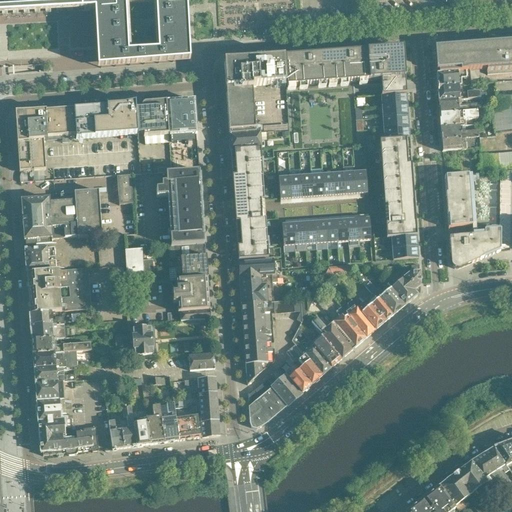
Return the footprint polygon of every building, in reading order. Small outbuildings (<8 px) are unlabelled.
[(0,0),(0,76),(9,76),(51,73),(52,73),(96,69),(97,69),(190,62),(190,61),(187,4),(186,0),(0,0)] [(511,39),(441,45),(441,46),(442,46),(442,48),(434,48),(436,72),(438,71),(439,74),(466,72),(465,72),(467,72),(467,71),(487,69),(487,71),(487,72),(511,69),(511,39)] [(405,88),(405,79),(403,49),(365,52),(368,82),(381,81),(381,89),(382,96),(406,94),(405,88)] [(368,82),(365,52),(325,55),(327,85),(368,82)] [(327,85),(325,55),(284,58),(285,85),(287,84),(287,88),(327,85)] [(255,134),(255,133),(252,87),(285,85),(284,58),(226,62),(224,62),(224,65),(229,136),(255,134)] [(461,86),(461,79),(466,79),(466,72),(439,74),(436,75),(437,85),(437,88),(458,87),(458,86),(461,86)] [(496,98),(495,93),(480,94),(480,92),(462,94),(462,88),(458,88),(458,87),(437,88),(438,93),(439,102),(463,100),(463,101),(492,99),(496,98)] [(406,94),(382,96),(381,96),(382,118),(407,116),(406,94)] [(511,133),(511,97),(496,98),(492,99),(495,135),(511,133)] [(483,111),(483,105),(477,106),(477,105),(464,106),(463,101),(463,100),(439,102),(439,103),(438,103),(439,115),(483,111)] [(169,103),(167,103),(170,136),(169,136),(169,137),(170,137),(170,143),(182,142),(185,142),(188,142),(195,141),(194,135),(197,135),(197,133),(196,133),(194,106),(194,104),(194,103),(194,101),(192,101),(183,102),(177,102),(169,103)] [(170,136),(167,103),(149,104),(145,105),(144,105),(143,105),(143,106),(142,106),(141,107),(141,108),(141,109),(141,111),(138,111),(136,111),(137,135),(136,135),(137,136),(140,135),(143,135),(143,138),(169,136),(170,136)] [(137,135),(136,111),(135,104),(131,105),(123,106),(119,106),(105,107),(77,109),(74,110),(76,136),(76,139),(107,137),(130,135),(133,135),(136,135),(137,135)] [(45,164),(43,141),(61,140),(61,137),(76,136),(74,110),(54,111),(42,112),(26,113),(15,114),(16,125),(17,140),(18,150),(19,166),(19,173),(22,173),(21,175),(20,177),(20,178),(20,183),(28,182),(27,173),(33,172),(34,182),(44,181),(43,171),(46,171),(45,164)] [(466,127),(465,120),(478,119),(478,120),(484,120),(483,111),(439,115),(440,129),(465,127),(466,127)] [(408,127),(407,116),(382,118),(383,129),(408,127)] [(409,138),(408,127),(383,129),(384,140),(409,138)] [(479,139),(479,132),(465,133),(465,127),(440,129),(441,142),(479,139)] [(260,133),(255,133),(255,134),(229,136),(230,151),(260,150),(261,149),(260,133)] [(410,150),(409,138),(384,140),(384,142),(379,142),(380,152),(410,150)] [(480,149),(479,141),(479,139),(441,142),(442,152),(462,151),(480,149)] [(268,259),(265,221),(265,218),(265,213),(264,201),(260,150),(230,151),(234,204),(235,215),(235,220),(238,262),(268,259)] [(410,150),(380,152),(381,163),(382,174),(382,185),(383,196),(384,207),(384,209),(385,218),(385,226),(386,239),(391,239),(416,237),(415,216),(414,207),(414,205),(413,194),(412,183),(412,172),(411,161),(410,150)] [(480,156),(480,158),(480,166),(481,174),(500,173),(511,172),(511,153),(480,156)] [(343,168),(332,169),(334,197),(345,196),(343,168)] [(354,168),(343,168),(345,196),(356,195),(355,174),(354,168)] [(332,169),(321,170),(323,198),(334,197),(332,169)] [(321,170),(311,170),(311,177),(313,199),(323,198),(321,170)] [(203,233),(200,177),(199,172),(166,174),(166,179),(167,184),(158,185),(158,190),(156,190),(157,198),(171,197),(175,247),(171,247),(171,248),(174,248),(204,245),(203,233)] [(367,195),(366,173),(355,174),(356,195),(367,195)] [(500,231),(501,173),(468,176),(462,176),(466,228),(448,229),(449,239),(451,265),(451,266),(451,267),(452,268),(453,269),(454,269),(455,270),(456,270),(457,270),(458,270),(459,270),(464,268),(468,266),(479,261),(500,253),(500,231)] [(133,205),(131,176),(117,177),(119,206),(133,205)] [(472,228),(468,176),(444,178),(448,229),(472,228)] [(302,199),(300,177),(289,178),(291,200),(302,199)] [(313,199),(311,177),(300,177),(302,199),(313,199)] [(291,200),(289,178),(278,179),(280,201),(291,200)] [(101,216),(99,192),(75,193),(75,194),(61,195),(61,202),(49,203),(49,199),(22,201),(23,221),(24,241),(26,241),(26,246),(51,244),(51,240),(77,238),(77,239),(102,237),(101,216)] [(358,220),(347,221),(349,243),(349,249),(360,249),(360,242),(358,220)] [(368,220),(358,220),(360,242),(370,241),(369,227),(369,220),(368,220)] [(347,221),(336,222),(338,244),(349,243),(347,221)] [(336,222),(325,223),(327,244),(327,251),(338,250),(338,244),(336,222)] [(325,223),(314,224),(316,245),(316,252),(327,251),(327,244),(325,223)] [(303,224),(293,225),(294,247),(295,253),(305,252),(305,246),(303,224)] [(314,224),(303,224),(305,246),(305,252),(316,252),(316,245),(314,224)] [(285,226),(282,226),(282,232),(283,247),(284,254),(295,253),(294,247),(293,225),(285,226)] [(417,249),(416,237),(391,239),(392,250),(417,249)] [(205,245),(204,245),(174,248),(175,256),(169,257),(169,260),(175,259),(206,257),(205,245)] [(57,271),(55,249),(25,251),(27,273),(57,271)] [(418,260),(417,249),(392,250),(393,262),(418,260)] [(154,277),(153,261),(143,261),(142,250),(125,251),(126,262),(126,268),(127,278),(127,284),(133,284),(133,278),(154,277)] [(207,279),(206,257),(175,259),(175,268),(166,269),(166,275),(182,274),(182,281),(207,279)] [(275,279),(274,275),(273,261),(238,264),(239,278),(240,278),(242,306),(263,304),(274,304),(274,303),(272,284),(278,283),(277,279),(275,279)] [(127,278),(126,268),(113,269),(113,279),(127,278)] [(334,277),(333,274),(330,268),(326,274),(329,279),(334,277)] [(60,314),(60,313),(91,311),(90,291),(88,270),(88,269),(57,272),(57,271),(27,273),(29,295),(30,316),(51,314),(60,314)] [(418,297),(414,292),(420,286),(419,273),(409,274),(390,289),(405,306),(412,301),(418,297)] [(209,302),(207,279),(182,281),(176,281),(176,289),(172,290),(173,304),(178,304),(178,309),(178,313),(180,313),(210,311),(209,306),(209,302)] [(321,284),(315,297),(318,301),(324,288),(321,284)] [(405,306),(390,289),(388,291),(386,288),(378,295),(369,284),(365,288),(372,295),(377,301),(379,300),(393,317),(405,306)] [(379,300),(377,301),(372,295),(357,308),(360,312),(376,331),(386,322),(393,317),(379,300)] [(347,304),(347,306),(349,308),(352,312),(348,316),(367,338),(376,331),(360,312),(357,308),(352,301),(347,304)] [(270,323),(269,309),(264,309),(263,304),(242,306),(241,306),(243,325),(242,325),(243,325),(270,323)] [(346,313),(345,312),(344,312),(341,308),(336,313),(340,317),(334,323),(356,348),(367,338),(346,313)] [(211,320),(210,311),(180,313),(181,322),(211,320)] [(64,327),(63,319),(54,319),(55,322),(52,322),(51,314),(30,316),(31,329),(62,326),(62,327),(64,327)] [(356,348),(334,323),(326,329),(316,319),(311,323),(321,334),(323,332),(325,335),(323,337),(338,355),(340,354),(344,358),(356,348)] [(271,343),(270,337),(271,337),(270,323),(243,325),(243,326),(244,345),(271,343)] [(62,326),(31,329),(32,342),(58,340),(60,340),(65,339),(64,327),(62,327),(62,326)] [(152,356),(150,329),(133,330),(133,339),(132,339),(129,339),(122,340),(122,349),(130,349),(131,361),(133,361),(133,357),(135,357),(152,356)] [(314,346),(313,346),(310,343),(304,348),(301,345),(302,345),(301,343),(306,338),(298,329),(292,342),(295,346),(295,345),(305,356),(322,376),(333,367),(329,363),(328,364),(313,347),(314,346)] [(338,355),(323,337),(313,346),(314,346),(313,347),(328,364),(329,363),(333,367),(344,358),(340,354),(338,355)] [(94,351),(93,344),(61,346),(60,340),(58,340),(32,342),(33,356),(76,353),(76,352),(94,351)] [(271,350),(271,343),(244,345),(246,365),(245,365),(245,366),(265,364),(268,364),(272,363),(272,354),(272,350),(271,350)] [(299,361),(305,356),(295,345),(295,346),(286,353),(290,358),(285,362),(291,369),(286,373),(303,393),(312,386),(291,362),(299,361)] [(77,368),(76,353),(33,356),(34,371),(74,368),(77,368)] [(214,370),(213,355),(189,356),(190,372),(214,370)] [(322,376),(305,356),(299,361),(291,362),(312,386),(322,376)] [(247,386),(265,369),(265,364),(245,366),(246,376),(247,386)] [(64,377),(63,371),(74,370),(74,368),(34,371),(35,385),(63,383),(63,384),(76,382),(75,381),(75,376),(64,377)] [(303,393),(286,373),(285,374),(279,368),(271,375),(272,376),(266,381),(287,407),(303,393)] [(219,425),(216,392),(215,380),(198,381),(198,382),(185,382),(185,394),(186,394),(199,393),(202,439),(209,438),(210,438),(219,437),(219,426),(219,425)] [(287,407),(266,381),(249,396),(248,395),(249,418),(250,424),(251,428),(252,429),(256,430),(261,428),(263,427),(268,423),(276,417),(287,407)] [(64,396),(63,384),(63,383),(35,385),(37,403),(64,401),(64,396)] [(65,412),(64,401),(37,403),(38,424),(72,420),(73,420),(72,411),(65,412)] [(159,407),(158,401),(151,402),(153,416),(146,417),(150,446),(164,444),(159,407)] [(175,420),(176,420),(174,405),(159,407),(164,444),(178,442),(175,420)] [(132,419),(131,408),(123,409),(124,422),(121,422),(124,449),(136,448),(132,419)] [(124,449),(121,422),(115,423),(114,422),(111,422),(110,418),(111,418),(110,409),(107,409),(111,441),(112,451),(124,449)] [(150,446),(146,417),(132,419),(136,448),(150,446)] [(200,439),(197,417),(176,420),(175,420),(178,442),(200,439)] [(72,429),(72,420),(38,424),(39,433),(69,430),(72,429)] [(98,453),(95,429),(69,432),(69,430),(39,433),(40,454),(43,454),(43,457),(52,456),(66,455),(68,456),(68,457),(76,456),(78,453),(92,452),(92,454),(98,453)] [(511,453),(506,444),(494,449),(509,472),(511,475),(511,453)] [(509,472),(494,449),(482,456),(503,485),(502,485),(504,488),(507,492),(509,491),(504,484),(509,481),(504,473),(505,474),(509,471),(509,472)] [(503,485),(482,456),(471,463),(489,487),(494,484),(497,489),(502,485),(503,485)] [(489,487),(471,463),(455,475),(471,495),(475,492),(477,496),(482,493),(483,495),(487,495),(490,493),(491,489),(489,487)] [(471,495),(455,475),(439,488),(455,509),(457,511),(456,511),(459,511),(466,507),(463,502),(471,495)] [(451,511),(455,509),(439,488),(422,501),(407,511),(451,511)]
